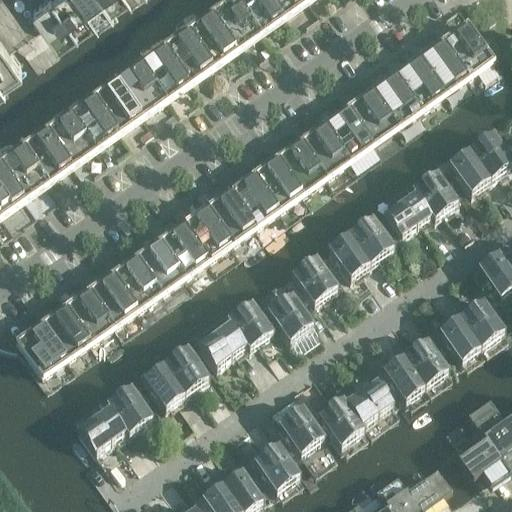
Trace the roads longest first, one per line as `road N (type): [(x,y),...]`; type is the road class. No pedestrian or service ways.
road 1 (residential): [(428,0),(0,293)]
road 2 (residential): [(129,502),(511,238)]
